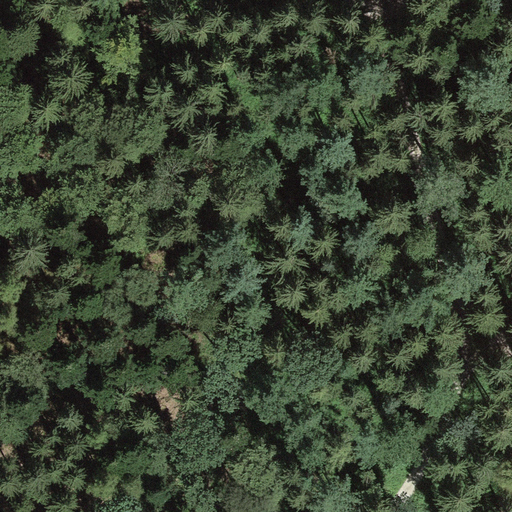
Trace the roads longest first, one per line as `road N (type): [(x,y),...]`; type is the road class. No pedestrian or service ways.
road 1 (track): [(511,346),(460,329),(369,0)]
road 2 (track): [(391,511),(449,393),(460,329)]
